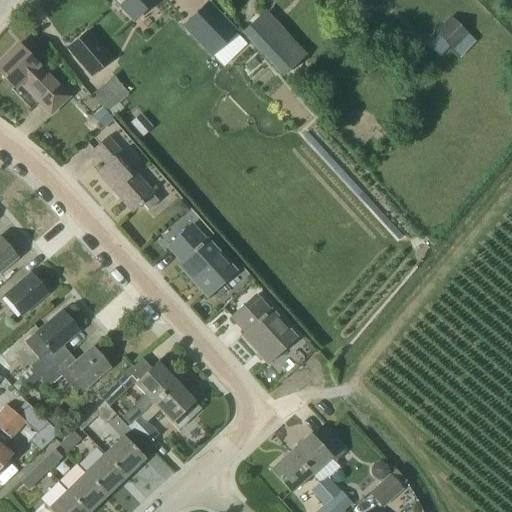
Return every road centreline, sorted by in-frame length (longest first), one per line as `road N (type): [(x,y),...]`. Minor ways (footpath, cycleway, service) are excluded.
road 1 (residential): [(193,481),(241,438),(248,410),(238,388),(0,135)]
road 2 (track): [(248,410),(353,383),(511,190)]
